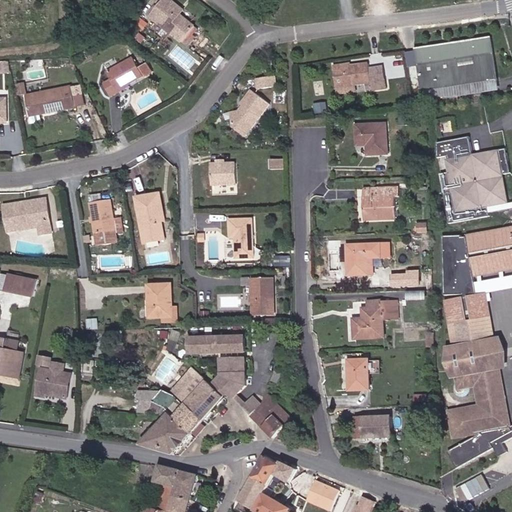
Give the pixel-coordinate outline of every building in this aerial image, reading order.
[(182,15),(178,11),(184,1),(182,0),(163,0),(154,13),(193,44),(197,39),(192,35),(200,24),(184,12),(182,15)] [(182,15),(184,12),(189,5),(184,1),(178,11),(182,15)] [(497,39),(422,50),(428,101),(505,91),(497,39)] [(127,93),(125,90),(131,87),(157,73),(152,64),(143,69),(137,58),(113,71),(118,80),(106,86),(114,100),(127,93)] [(355,63),(338,65),(342,95),(392,90),(389,65),(376,68),(374,63),(356,65),(355,63)] [(264,89),(281,87),(280,75),(263,79),(264,89)] [(75,88),(32,96),(35,112),(50,110),(50,113),(79,108),(75,88)] [(240,130),(252,138),(276,105),(258,91),(248,103),(252,106),(245,116),(236,114),(240,130)] [(0,121),(13,120),(11,97),(0,97),(0,121)] [(316,110),(327,109),(326,102),(315,103),(316,110)] [(50,110),(35,112),(37,122),(48,120),(46,114),(50,113),(50,110)] [(403,123),(417,123),(416,114),(402,115),(403,123)] [(361,124),(362,146),(371,146),(372,155),(395,155),(393,123),(361,124)] [(451,161),(460,214),(511,203),(511,186),(505,150),(451,161)] [(274,170),(287,170),(287,160),(274,160),(274,170)] [(216,183),(241,182),(241,162),(215,162),(216,183)] [(406,188),(368,188),(371,221),(403,220),(402,198),(407,197),(406,188)] [(164,216),(172,215),(170,195),(143,199),(149,242),(167,239),(164,216)] [(43,231),(57,229),(52,198),(11,202),(13,226),(42,223),(43,231)] [(118,233),(127,232),(126,216),(116,217),(114,198),(95,200),(99,243),(118,241),(118,233)] [(419,230),(429,230),(429,216),(419,216),(419,230)] [(241,258),(261,258),(260,221),(236,221),(235,238),(240,238),(241,258)] [(511,269),(511,227),(452,238),(458,257),(464,256),(465,260),(452,262),(454,279),(459,278),(463,298),(483,295),(480,275),(511,269)] [(397,244),(353,244),(354,276),(380,275),(380,259),(398,259),(397,244)] [(0,282),(0,286),(7,289),(11,275),(3,272),(0,282)] [(7,289),(37,297),(41,282),(11,275),(7,289)] [(253,277),(244,277),(244,286),(253,285),(253,277)] [(281,279),(257,278),(257,316),(281,315),(281,279)] [(180,283),(154,284),(155,319),(168,319),(168,323),(185,324),(184,307),(180,307),(180,283)] [(483,295),(463,298),(449,301),(457,343),(500,336),(492,293),(483,295)] [(389,299),(372,301),(373,307),(368,307),(368,318),(359,318),(361,341),(394,339),(392,321),(406,320),(403,300),(389,301),(389,299)] [(10,369),(23,372),(28,352),(23,351),(25,339),(2,334),(0,343),(0,370),(9,373),(10,369)] [(254,336),(196,337),(197,354),(255,353),(254,336)] [(511,353),(508,336),(452,347),(463,390),(480,388),(483,405),(452,410),(458,440),(511,429),(511,397),(507,371),(511,369),(511,353)] [(228,376),(220,385),(234,398),(238,393),(259,415),(270,404),(262,397),(254,403),(246,396),(255,387),(255,358),(228,358),(228,376)] [(378,359),(355,359),(355,391),(379,391),(378,359)] [(267,368),(274,370),(276,362),(271,360),(267,368)] [(43,371),(54,374),(56,366),(44,364),(43,371)] [(179,412),(148,444),(184,455),(234,398),(220,385),(208,373),(204,377),(197,370),(179,392),(191,404),(183,416),(179,412)] [(48,393),(73,397),(77,378),(54,374),(43,371),(39,394),(47,395),(48,393)] [(270,404),(259,415),(282,439),(285,433),(289,436),(295,427),(293,424),(300,417),(272,391),(270,404)] [(151,409),(156,404),(152,401),(153,397),(142,395),(140,405),(149,407),(151,409)] [(399,417),(361,418),(361,439),(400,438),(399,417)] [(253,483),(267,491),(276,476),(292,481),(300,466),(270,452),(253,483)] [(157,504),(179,511),(184,494),(190,472),(166,468),(157,504)] [(184,494),(199,499),(206,477),(197,473),(190,472),(184,494)] [(335,511),(336,511),(346,491),(321,478),(310,500),(335,511)] [(250,501),(259,506),(267,491),(253,483),(244,497),(250,501)] [(259,506),(268,511),(300,511),(301,511),(267,491),(259,506)] [(178,511),(195,511),(199,499),(184,494),(179,511),(178,511)] [(359,511),(374,511),(380,501),(367,495),(359,511)] [(259,506),(250,501),(247,505),(256,511),(259,506)]
